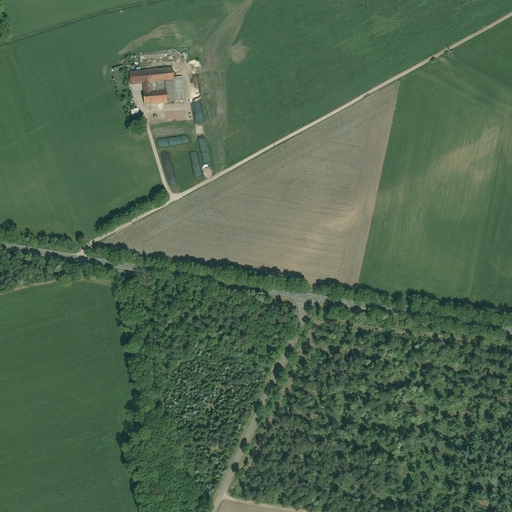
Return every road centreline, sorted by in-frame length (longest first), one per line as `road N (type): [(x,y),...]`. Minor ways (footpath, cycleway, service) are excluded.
road 1 (track): [(180,196),(511,14)]
road 2 (unclassified): [(310,297),(212,511)]
road 3 (secondary): [(310,297),(81,259)]
road 4 (secondary): [(511,331),(310,297)]
road 5 (residential): [(81,259),(87,245),(180,196)]
